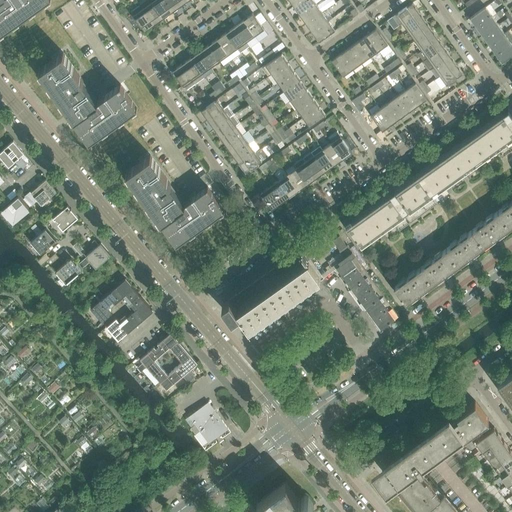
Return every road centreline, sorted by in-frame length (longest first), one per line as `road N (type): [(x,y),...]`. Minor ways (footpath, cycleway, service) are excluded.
road 1 (residential): [(142,62),(273,242)]
road 2 (tertiary): [(336,394),(511,268)]
road 3 (residential): [(330,475),(469,374)]
road 4 (tertiary): [(287,423),(185,303)]
road 5 (residential): [(383,165),(494,88)]
road 6 (residential): [(273,242),(383,165)]
road 7 (residential): [(309,60),(383,165)]
road 8 (tertiary): [(185,303),(104,209)]
